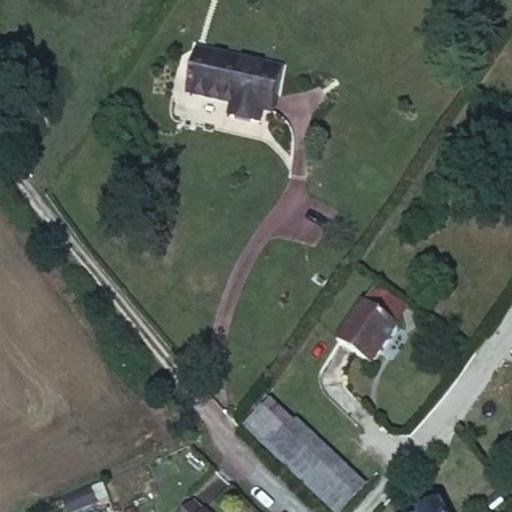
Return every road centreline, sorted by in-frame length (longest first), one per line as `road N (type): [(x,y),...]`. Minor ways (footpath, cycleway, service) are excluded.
road 1 (track): [(0,156),(189,397),(294,511)]
road 2 (residential): [(511,320),(356,511)]
